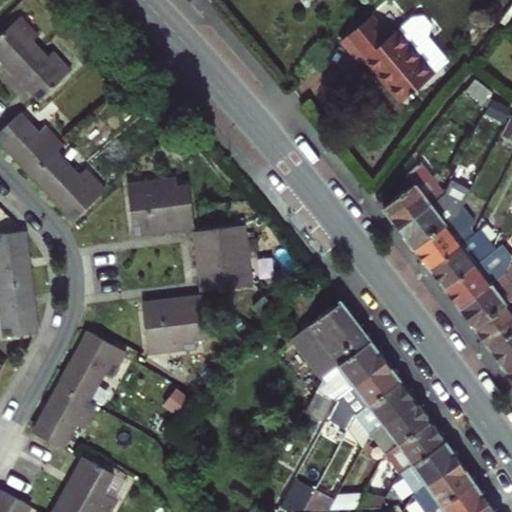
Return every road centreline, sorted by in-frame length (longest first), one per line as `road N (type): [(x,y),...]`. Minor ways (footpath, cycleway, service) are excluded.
road 1 (residential): [(142,0),(361,251),(511,453)]
road 2 (residential): [(0,454),(58,347),(73,308),(74,275)]
road 3 (residential): [(74,275),(64,239),(0,167)]
